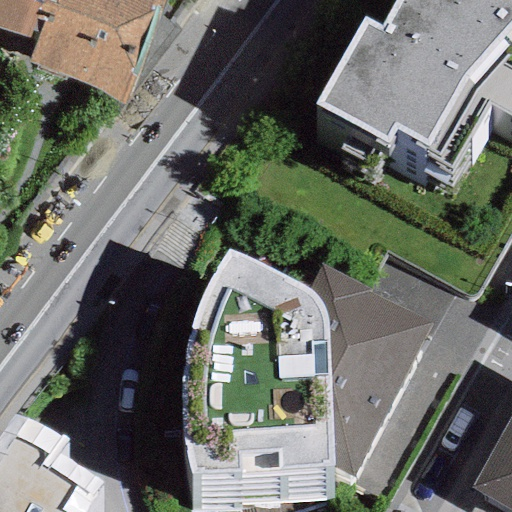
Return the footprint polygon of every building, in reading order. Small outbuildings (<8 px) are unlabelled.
[(53,0),(0,0),(0,22),(29,34),(36,14),(48,15),(53,0)] [(157,0),(53,0),(48,15),(36,14),(29,34),(34,37),(25,56),(126,96),(157,0)] [(511,0),(495,0),(475,24),(454,6),(399,67),(380,103),(364,94),(311,182),(388,223),(395,212),(429,228),(431,222),(438,226),(441,222),(451,229),(487,161),(511,177),(511,0)] [(299,364),(229,326),(215,341),(201,368),(191,393),(186,421),(182,458),(181,480),(182,511),(349,511),(383,476),(430,385),(322,323),(299,364)] [(511,511),(511,415),(469,494),(504,511),(511,511)] [(12,455),(0,474),(0,511),(88,511),(58,493),(63,486),(12,455)]
